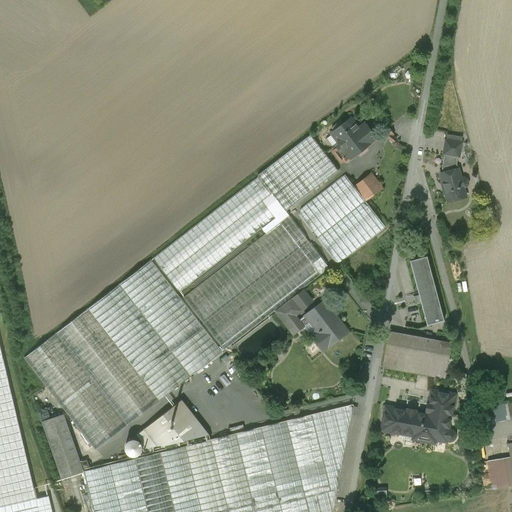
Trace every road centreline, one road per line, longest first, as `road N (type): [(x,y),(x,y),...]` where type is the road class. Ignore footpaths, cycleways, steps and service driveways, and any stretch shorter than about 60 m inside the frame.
road 1 (unclassified): [(352,511),(444,0)]
road 2 (unknown): [(373,392),(246,415),(213,381)]
